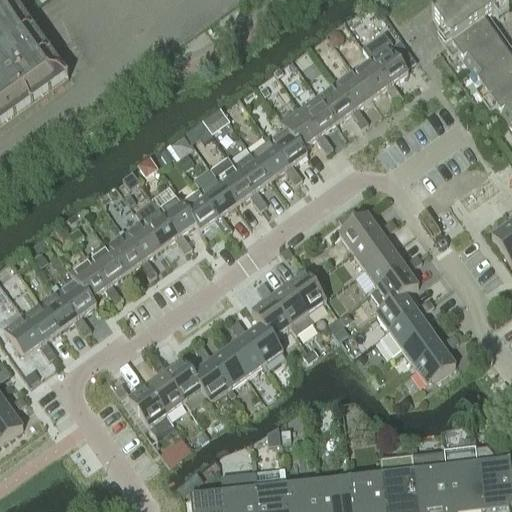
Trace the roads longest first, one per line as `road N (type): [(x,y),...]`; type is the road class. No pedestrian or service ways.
road 1 (residential): [(89,428),(60,384),(95,359),(147,342),(255,264),(269,235),(352,179),(390,184)]
road 2 (residential): [(390,184),(475,302),(475,330),(511,380)]
